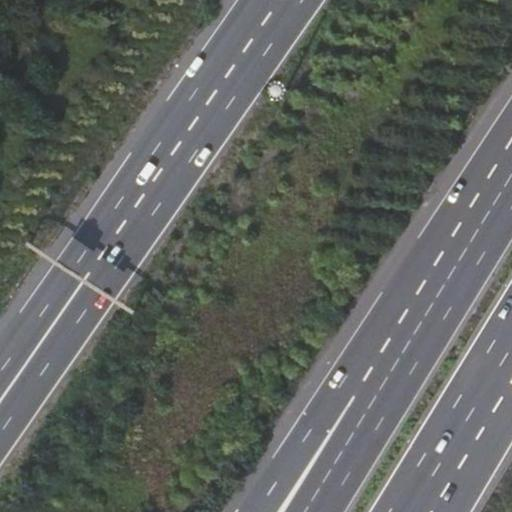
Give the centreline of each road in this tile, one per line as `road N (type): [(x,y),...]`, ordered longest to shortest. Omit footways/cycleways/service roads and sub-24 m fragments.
road 1 (motorway): [(282,0),(87,276)]
road 2 (motorway): [(511,162),(361,398)]
road 3 (motorway): [(413,511),(511,348)]
road 4 (motorway): [(87,276),(0,414)]
road 5 (motorway): [(361,398),(284,471),(257,511)]
road 6 (motorway): [(87,276),(0,387)]
road 7 (motorway): [(361,398),(315,511)]
